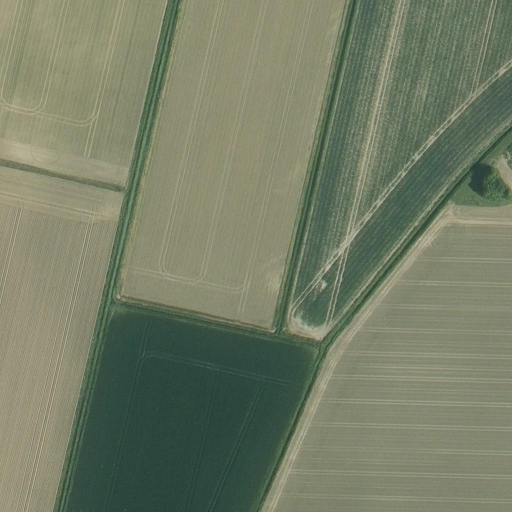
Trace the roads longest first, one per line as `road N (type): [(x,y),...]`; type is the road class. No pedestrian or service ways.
road 1 (track): [(184,0),(117,296),(272,331),(347,0)]
road 2 (track): [(55,511),(171,0)]
